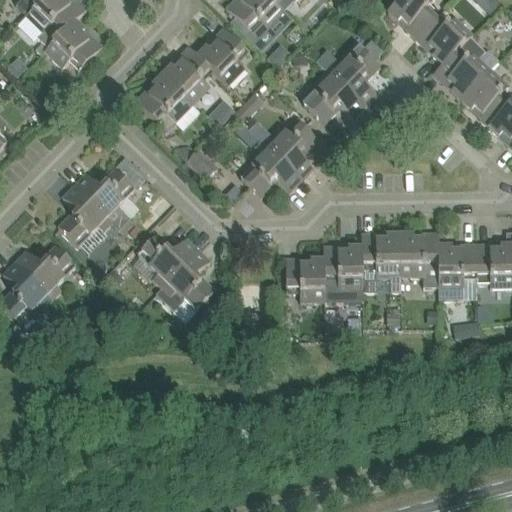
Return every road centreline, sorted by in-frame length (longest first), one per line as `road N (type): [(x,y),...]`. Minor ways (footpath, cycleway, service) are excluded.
road 1 (residential): [(511,191),(500,202),(330,204),(306,228),(217,230),(100,115)]
road 2 (unclassified): [(263,511),(511,449)]
road 3 (residential): [(100,115),(0,218)]
road 4 (residential): [(414,98),(511,188)]
